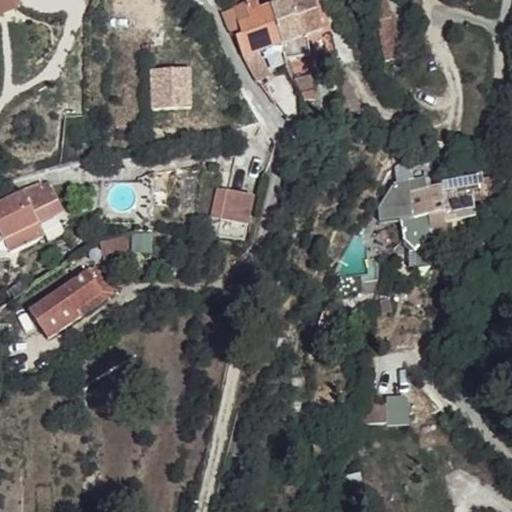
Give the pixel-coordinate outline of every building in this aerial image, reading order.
[(0,0),(0,9),(7,6),(11,0),(0,0)] [(11,0),(7,6),(0,9),(0,18),(16,11),(19,0),(11,0)] [(260,0),(261,1),(258,2),(262,12),(272,9),(276,8),(273,0),(260,0)] [(300,37),(305,36),(307,38),(325,31),(314,0),(297,0),(291,2),(300,37)] [(368,0),(373,23),(378,22),(393,19),(389,0),(368,0)] [(256,55),(282,46),(272,9),(262,12),(258,2),(246,6),(222,18),(230,40),(234,42),(242,59),(256,55)] [(272,9),(282,46),(285,45),(297,40),(301,40),(300,37),(291,2),(276,8),(272,9)] [(393,19),(378,22),(385,60),(399,58),(393,19)] [(304,59),(310,56),(307,38),(305,36),(300,37),(301,40),(297,40),(301,59),(304,59)] [(297,40),(285,45),(290,62),(301,59),(297,40)] [(256,55),(242,59),(255,80),(267,72),(256,55)] [(291,67),(305,63),(304,59),(301,59),(290,62),(291,67)] [(190,111),(190,70),(148,70),(148,111),(190,111)] [(312,90),(313,90),(309,75),(294,78),(298,94),(299,94),(312,90)] [(344,85),(345,108),(372,118),(347,83),(344,85)] [(312,90),(299,94),(302,100),(314,101),(312,90)] [(262,197),(267,174),(252,170),(247,193),(258,196),(262,197)] [(23,187),(25,190),(43,183),(42,179),(23,187)] [(381,221),(401,220),(403,241),(415,254),(424,243),(446,241),(449,239),(457,247),(468,235),(466,221),(477,219),(475,202),(486,200),(483,181),(428,189),(426,179),(395,183),(379,207),(381,221)] [(50,180),(43,183),(46,189),(54,186),(50,180)] [(65,211),(54,186),(46,189),(43,183),(25,190),(0,202),(0,228),(5,240),(41,223),(65,211)] [(231,190),(221,188),(214,218),(224,220),(231,190)] [(247,193),(231,190),(224,220),(221,234),(248,240),(258,196),(247,193)] [(41,223),(5,240),(11,251),(47,234),(41,223)] [(130,239),(104,244),(107,261),(133,255),(130,239)] [(25,261),(13,261),(12,287),(25,288),(25,261)] [(99,266),(92,272),(106,293),(79,310),(83,317),(117,295),(99,266)] [(106,293),(92,272),(33,310),(51,338),(83,317),(79,310),(106,293)] [(337,348),(348,320),(324,311),(313,340),(337,348)] [(364,424),(387,423),(386,404),(376,404),(375,386),(363,386),(364,424)] [(327,460),(326,445),(315,446),(315,460),(327,460)] [(358,474),(337,478),(344,504),(363,498),(358,474)]
